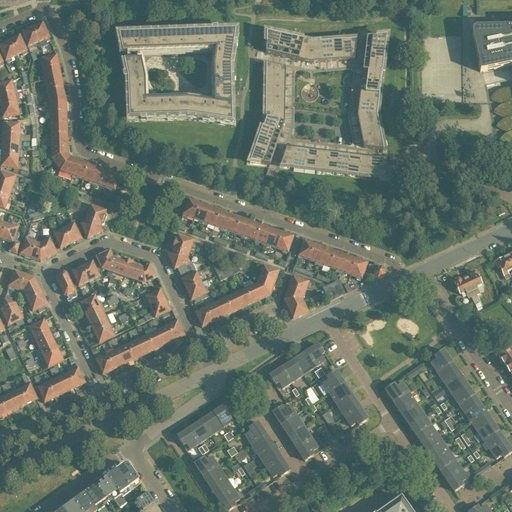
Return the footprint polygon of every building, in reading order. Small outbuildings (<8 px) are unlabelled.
[(511,22),(511,28),(476,29),(475,29),(474,29),(473,30),(473,31),(472,31),(472,32),(472,33),(472,34),(472,35),(480,73),(511,66),(511,22)] [(43,24),(32,29),(38,43),(43,41),(45,44),(50,42),(43,24)] [(33,46),(38,43),(32,29),(21,33),(29,51),(34,49),(33,46)] [(210,92),(231,91),(234,91),(234,69),(239,30),(114,34),(118,55),(122,55),(123,62),(144,61),(143,58),(211,55),(209,69),(210,92)] [(277,56),(281,37),(266,34),(265,54),(277,56)] [(9,42),(16,57),(21,54),(22,57),(28,54),(26,52),(19,37),(9,42)] [(281,37),(277,56),(287,59),(292,40),(281,37)] [(384,53),(386,38),(366,39),(365,51),(384,53)] [(287,59),(298,61),(302,42),(292,40),(287,59)] [(342,42),(344,61),(354,61),(356,41),(342,42)] [(11,59),(16,57),(9,42),(0,46),(0,49),(7,64),(12,62),(11,59)] [(310,64),(311,44),(302,42),(298,61),(310,64)] [(332,43),(333,62),(344,61),(342,42),(332,43)] [(321,44),(323,63),(333,62),(332,43),(321,44)] [(311,44),(310,64),(323,63),(321,44),(311,44)] [(364,61),(383,64),(384,53),(365,51),(364,61)] [(56,56),(51,57),(44,59),(38,60),(39,65),(41,64),(43,71),(58,67),(56,56)] [(144,61),(123,62),(120,62),(124,81),(125,124),(187,122),(235,128),(236,107),(232,107),(231,94),(231,91),(210,92),(210,100),(188,97),(149,98),(148,79),(144,61)] [(364,61),(362,72),(382,74),(383,64),(364,61)] [(266,64),(266,78),(285,78),(285,68),(266,64)] [(58,67),(43,71),(44,77),(41,78),(38,78),(39,83),(42,82),(61,78),(58,67)] [(382,74),(362,72),(361,83),(380,85),(382,74)] [(46,86),(47,92),(63,89),(61,78),(42,82),(43,86),(46,86)] [(265,89),(285,89),(285,78),(266,78),(265,89)] [(12,82),(10,83),(3,84),(0,84),(0,96),(14,93),(14,94),(17,93),(16,88),(13,89),(12,82)] [(360,93),(379,96),(380,85),(361,83),(360,93)] [(65,101),(63,89),(47,92),(48,99),(46,99),(46,103),(65,101)] [(265,99),(285,100),(285,89),(265,89),(265,99)] [(15,99),(14,94),(14,93),(0,96),(0,104),(1,108),(20,104),(18,99),(15,99)] [(360,93),(358,104),(378,106),(379,96),(360,93)] [(284,110),(285,100),(265,99),(265,110),(284,110)] [(49,107),(50,112),(66,112),(65,101),(46,103),(47,107),(49,107)] [(22,115),(20,104),(1,108),(3,119),(22,115)] [(357,117),(376,116),(378,106),(358,104),(357,117)] [(265,120),(284,123),(284,110),(265,110),(265,120)] [(66,123),(66,112),(50,112),(50,120),(47,120),(47,123),(66,123)] [(376,116),(357,117),(359,129),(378,125),(376,116)] [(262,129),(280,135),(284,123),(265,120),(262,129)] [(50,129),(50,134),(67,134),(66,123),(47,123),(47,129),(50,129)] [(3,135),(19,136),(19,130),(22,131),(23,125),(3,124),(3,135)] [(361,140),(380,136),(378,125),(359,129),(361,140)] [(258,139),(277,145),(280,135),(262,129),(258,139)] [(67,145),(67,134),(50,134),(51,142),(48,143),(48,145),(67,145)] [(18,142),(19,136),(3,135),(2,146),(21,147),(22,142),(18,142)] [(361,140),(363,149),(383,151),(380,136),(361,140)] [(255,149),(273,156),(277,145),(258,139),(255,149)] [(51,160),(56,166),(69,157),(67,155),(67,145),(48,145),(48,147),(51,147),(51,160)] [(21,152),(21,147),(2,146),(1,157),(17,158),(18,152),(21,152)] [(296,150),(286,148),(280,167),(293,169),(296,150)] [(273,156),(255,149),(250,164),(269,166),(273,156)] [(306,151),(296,150),(293,169),(304,170),(306,151)] [(317,152),(306,151),(304,170),(315,171),(317,152)] [(328,153),(317,152),(315,171),(325,173),(328,153)] [(338,155),(328,153),(325,173),(336,174),(338,155)] [(349,156),(338,155),(336,174),(347,175),(349,156)] [(360,157),(349,156),(347,175),(358,177),(360,157)] [(17,164),(17,158),(1,157),(1,168),(20,169),(20,164),(17,164)] [(70,159),(69,157),(56,166),(60,172),(72,176),(73,176),(78,161),(70,159)] [(371,159),(360,157),(358,177),(368,178),(371,159)] [(368,178),(390,181),(386,161),(371,159),(368,178)] [(78,161),(73,176),(72,176),(71,179),(76,180),(77,178),(83,180),(88,165),(78,161)] [(99,169),(88,165),(83,180),(89,182),(88,185),(93,186),(99,169)] [(109,172),(99,169),(93,186),(97,188),(98,185),(104,188),(109,172)] [(120,176),(109,172),(104,188),(110,190),(109,192),(114,194),(114,193),(120,176)] [(0,185),(11,189),(13,183),(16,184),(18,179),(0,173),(0,185)] [(14,190),(11,189),(0,185),(0,196),(8,200),(8,199),(10,194),(13,195),(14,190)] [(11,200),(8,199),(8,200),(0,196),(0,208),(4,210),(6,204),(9,205),(11,200)] [(71,210),(76,211),(78,212),(81,203),(74,200),(71,210)] [(187,217),(193,219),(199,204),(188,200),(182,218),(186,220),(187,217)] [(209,208),(199,204),(193,219),(200,222),(199,224),(203,226),(209,208)] [(86,220),(100,226),(104,226),(107,217),(105,214),(105,212),(90,207),(86,220)] [(220,212),(209,208),(203,226),(207,227),(208,225),(214,227),(220,212)] [(502,208),(496,211),(499,217),(504,214),(502,208)] [(230,215),(220,212),(214,227),(220,229),(219,231),(224,233),(230,215)] [(240,219),(230,215),(224,233),(228,234),(229,232),(235,234),(240,219)] [(251,223),(240,219),(235,234),(241,236),(240,239),(244,240),(251,223)] [(100,228),(100,226),(86,220),(85,223),(80,225),(87,240),(102,233),(100,228)] [(63,230),(70,244),(81,239),(72,222),(67,225),(69,227),(63,230)] [(261,226),(251,223),(244,240),(249,242),(250,239),(256,242),(261,226)] [(12,227),(6,225),(1,240),(12,244),(13,242),(16,243),(19,237),(15,235),(18,226),(13,224),(12,227)] [(271,230),(261,226),(256,242),(262,244),(261,246),(265,248),(271,230)] [(60,249),(70,244),(63,230),(58,232),(57,230),(52,232),(60,249)] [(282,234),(271,230),(265,248),(269,249),(270,247),(276,249),(282,234)] [(293,237),(282,234),(276,249),(283,251),(282,254),(286,255),(293,237)] [(30,259),(36,244),(31,242),(31,239),(26,237),(25,240),(20,255),(30,259)] [(44,242),(39,245),(46,259),(56,255),(48,237),(43,240),(44,242)] [(171,249),(172,251),(188,256),(193,242),(178,237),(177,239),(174,240),(171,249)] [(20,244),(16,243),(13,242),(12,244),(9,251),(17,254),(20,244)] [(303,258),(309,261),(314,245),(304,242),(297,259),(302,261),(303,258)] [(39,245),(36,244),(30,259),(37,261),(37,262),(40,263),(46,260),(46,259),(39,245)] [(325,249),(314,245),(309,261),(315,263),(314,265),(318,267),(325,249)] [(330,268),(335,253),(325,249),(318,267),(323,268),(323,266),(330,268)] [(111,266),(109,272),(107,277),(110,278),(111,277),(117,259),(112,257),(109,251),(103,254),(107,263),(109,262),(111,266)] [(193,258),(188,256),(172,251),(172,253),(167,255),(174,270),(177,268),(185,265),(186,267),(192,264),(196,263),(193,258)] [(346,257),(335,253),(330,268),(336,270),(335,273),(339,274),(346,257)] [(102,269),(103,270),(109,272),(111,266),(109,262),(107,263),(103,254),(96,258),(99,264),(102,269)] [(350,275),(356,260),(346,257),(339,274),(343,276),(344,273),(350,275)] [(507,272),(511,270),(506,257),(494,263),(497,269),(500,268),(505,280),(510,278),(509,275),(508,275),(507,272)] [(128,263),(117,259),(111,277),(115,278),(114,279),(115,279),(117,274),(123,277),(128,263)] [(367,264),(356,260),(350,275),(357,278),(356,280),(360,282),(367,264)] [(92,263),(82,268),(89,282),(94,280),(95,283),(100,280),(100,278),(97,273),(94,267),(92,263)] [(123,277),(134,280),(139,266),(134,265),(128,263),(123,277)] [(200,271),(196,263),(192,264),(186,267),(185,265),(177,268),(183,280),(196,274),(195,272),(200,271)] [(94,267),(97,273),(100,272),(103,270),(102,269),(99,264),(94,267)] [(143,268),(139,266),(134,280),(138,282),(140,275),(143,274),(144,276),(153,271),(150,265),(143,268)] [(261,272),(259,278),(274,283),(278,273),(263,267),(260,266),(258,271),(261,272)] [(378,268),(374,271),(374,276),(377,279),(382,279),(385,275),(385,271),(381,267),(378,268)] [(84,285),(89,282),(82,268),(72,272),(78,287),(80,290),(85,287),(84,285)] [(156,278),(153,271),(144,276),(143,274),(140,275),(138,282),(144,284),(156,278)] [(14,289),(20,291),(25,276),(14,272),(8,290),(13,292),(14,289)] [(74,291),(73,289),(78,287),(72,272),(66,275),(66,274),(64,273),(57,276),(56,279),(64,296),(67,297),(73,294),(74,291)] [(196,274),(183,280),(182,281),(186,291),(201,284),(199,279),(201,278),(199,272),(196,274)] [(474,297),(476,295),(479,294),(476,288),(482,285),(476,273),(474,272),(471,274),(470,275),(465,278),(474,297)] [(34,279),(25,276),(20,291),(23,292),(37,285),(34,279)] [(269,296),(274,283),(259,278),(257,285),(255,285),(262,300),(269,296)] [(289,288),(304,294),(306,288),(309,289),(311,284),(308,283),(293,278),(289,288)] [(473,301),(478,299),(476,295),(474,297),(465,278),(460,280),(458,280),(455,281),(454,283),(460,295),(465,293),(468,299),(471,298),(473,301)] [(338,283),(324,290),(330,301),(343,295),(338,283)] [(201,284),(186,291),(190,297),(191,301),(194,300),(200,297),(206,294),(209,293),(206,288),(203,289),(201,284)] [(28,302),(42,295),(37,285),(23,292),(20,295),(23,298),(25,297),(28,302)] [(252,304),(262,300),(255,285),(245,290),(252,304)] [(301,300),(304,294),(289,288),(284,301),(288,309),(302,303),(301,300)] [(242,309),(252,304),(245,290),(235,295),(242,309)] [(76,292),(74,291),(73,294),(67,297),(68,299),(67,300),(68,303),(71,301),(71,300),(77,297),(75,294),(76,292)] [(147,303),(150,309),(165,301),(160,291),(145,298),(142,299),(145,304),(147,303)] [(47,305),(42,295),(28,302),(30,307),(27,309),(30,314),(37,310),(39,314),(45,311),(44,307),(47,305)] [(232,314),(242,309),(235,295),(225,299),(232,314)] [(106,300),(107,304),(117,299),(115,296),(106,300)] [(1,312),(3,316),(17,309),(15,305),(11,303),(12,299),(6,297),(4,301),(1,312)] [(85,314),(102,306),(100,302),(98,303),(95,297),(80,304),(85,314)] [(117,299),(107,304),(109,307),(119,303),(117,299)] [(222,319),(232,314),(225,299),(215,304),(222,319)] [(150,315),(144,317),(144,319),(146,323),(155,319),(161,316),(167,313),(170,312),(165,301),(150,309),(152,313),(150,315)] [(307,313),(302,303),(288,309),(293,320),(307,313)] [(212,323),(222,319),(215,304),(205,309),(212,323)] [(104,310),(102,306),(85,314),(89,324),(104,317),(101,311),(104,310)] [(20,308),(17,309),(3,316),(8,326),(22,319),(19,314),(22,312),(20,308)] [(202,328),(212,323),(205,309),(195,314),(202,328)] [(107,323),(104,317),(89,324),(94,334),(112,326),(110,322),(107,323)] [(29,336),(31,340),(48,332),(44,321),(34,326),(30,328),(29,328),(32,335),(29,336)] [(184,337),(177,323),(167,327),(174,342),(184,337)] [(99,344),(114,337),(111,331),(113,330),(112,326),(94,334),(99,344)] [(163,347),(174,342),(167,327),(156,333),(163,347)] [(53,341),(48,332),(31,340),(33,344),(35,342),(38,349),(53,341)] [(153,352),(163,347),(156,333),(146,337),(153,352)] [(143,356),(153,352),(146,337),(136,342),(143,356)] [(38,356),(40,360),(58,351),(53,341),(38,349),(41,355),(38,356)] [(133,361),(143,356),(136,342),(126,347),(133,361)] [(315,368),(316,368),(319,366),(325,362),(321,356),(324,354),(318,345),(306,353),(315,368)] [(123,366),(133,361),(126,347),(116,352),(123,366)] [(17,358),(12,348),(5,351),(10,361),(17,358)] [(498,357),(504,365),(511,359),(511,350),(511,348),(498,357)] [(63,362),(58,351),(40,360),(42,364),(45,362),(48,369),(63,362)] [(430,364),(437,374),(451,364),(443,351),(434,357),(436,360),(430,364)] [(113,371),(123,366),(116,352),(106,356),(113,371)] [(303,376),(315,368),(306,353),(294,361),(303,376)] [(103,375),(113,371),(106,356),(96,361),(103,375)] [(291,384),(303,376),(294,361),(282,369),(291,384)] [(460,376),(451,364),(437,374),(445,386),(460,376)] [(325,375),(319,366),(316,368),(318,371),(317,371),(321,378),(325,375)] [(282,390),(291,384),(282,369),(269,377),(275,386),(278,384),(282,390)] [(68,375),(74,389),(84,384),(78,370),(68,375)] [(344,384),(336,372),(321,382),(329,394),(344,384)] [(58,379),(65,394),(74,389),(68,375),(58,379)] [(445,386),(453,397),(468,387),(460,376),(445,386)] [(428,388),(434,384),(431,378),(424,383),(428,388)] [(55,398),(65,394),(58,379),(48,384),(55,398)] [(44,403),(55,398),(48,384),(37,389),(44,403)] [(352,396),(344,384),(329,394),(337,406),(352,396)] [(396,388),(394,385),(385,391),(393,403),(408,393),(402,384),(396,388)] [(19,391),(26,405),(37,400),(30,386),(19,391)] [(474,396),(468,387),(453,397),(459,406),(474,396)] [(295,390),(299,396),(303,394),(300,388),(296,391),(295,390)] [(312,405),(318,402),(310,390),(305,393),(308,399),(312,405)] [(16,410),(26,405),(19,391),(9,396),(16,410)] [(441,396),(438,391),(432,394),(437,402),(440,400),(439,398),(441,396)] [(416,405),(408,393),(393,403),(401,415),(416,405)] [(0,401),(6,415),(16,410),(9,396),(0,400),(0,401)] [(337,406),(345,418),(359,408),(352,396),(337,406)] [(459,406),(465,415),(480,405),(474,396),(459,406)] [(401,415),(410,427),(424,417),(416,405),(401,415)] [(486,414),(480,405),(465,415),(471,424),(486,414)] [(213,414),(223,429),(233,423),(229,417),(232,415),(226,406),(213,414)] [(283,411),(281,408),(273,413),(281,426),(295,416),(289,407),(283,411)] [(368,421),(359,408),(345,418),(351,428),(357,424),(359,427),(368,421)] [(211,437),(223,429),(213,414),(201,422),(211,437)] [(471,424),(477,433),(492,423),(486,414),(471,424)] [(303,428),(295,416),(281,426),(289,438),(303,428)] [(430,426),(424,417),(410,427),(416,436),(430,426)] [(199,445),(211,437),(201,422),(189,430),(199,445)] [(251,445),(266,436),(257,423),(249,429),(251,432),(245,436),(251,445)] [(498,432),(492,423),(477,433),(483,442),(498,432)] [(416,436),(422,445),(436,435),(430,426),(416,436)] [(289,438),(296,450),(311,440),(303,428),(289,438)] [(199,445),(189,430),(177,438),(183,447),(186,445),(190,451),(199,445)] [(483,442),(489,451),(504,441),(498,432),(483,442)] [(442,444),(436,435),(422,445),(428,454),(442,444)] [(251,445),(259,457),(274,448),(266,436),(251,445)] [(317,449),(311,440),(296,450),(305,462),(310,459),(313,456),(311,453),(317,449)] [(511,453),(511,452),(504,441),(489,451),(496,460),(502,456),(504,459),(511,453)] [(428,454),(434,463),(449,453),(442,444),(428,454)] [(281,460),(274,448),(259,457),(267,470),(281,460)] [(244,460),(239,453),(238,454),(234,457),(238,463),(244,460)] [(455,462),(449,453),(434,463),(440,472),(455,462)] [(203,459),(194,465),(203,477),(217,467),(211,458),(205,462),(203,459)] [(281,478),(290,472),(281,460),(267,470),(273,479),(279,475),(281,478)] [(440,472),(446,481),(461,471),(455,462),(440,472)] [(231,469),(234,473),(241,469),(238,465),(231,469)] [(128,467),(124,466),(116,472),(132,493),(134,491),(131,488),(139,483),(128,467)] [(225,479),(217,467),(203,477),(210,489),(225,479)] [(467,480),(461,471),(446,481),(454,493),(463,487),(461,484),(467,480)] [(130,494),(132,493),(116,472),(107,479),(120,496),(128,491),(130,494)] [(126,505),(120,496),(107,479),(96,487),(106,501),(111,497),(120,510),(126,505)] [(210,489),(218,501),(233,491),(225,479),(210,489)] [(106,511),(101,505),(106,501),(96,487),(84,495),(96,511),(106,511)] [(239,501),(233,491),(218,501),(225,511),(228,511),(235,508),(233,505),(239,501)] [(140,500),(146,496),(143,492),(137,496),(140,500)] [(93,511),(96,511),(84,495),(74,503),(80,511),(90,511),(93,511)] [(139,511),(143,511),(153,506),(147,496),(146,496),(140,500),(134,504),(139,511)] [(410,511),(402,500),(403,500),(401,498),(397,500),(398,500),(381,511),(410,511)] [(80,511),(74,503),(63,511),(80,511)]
